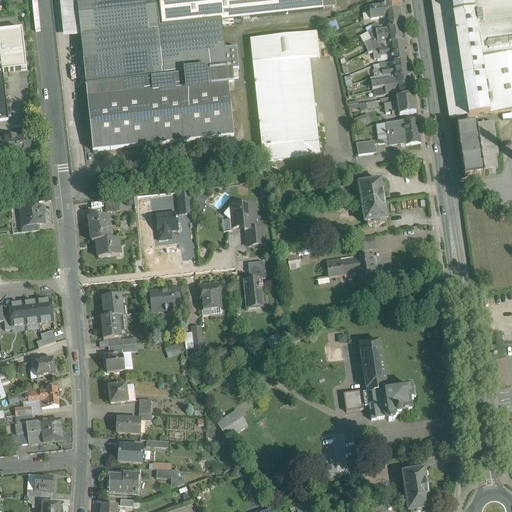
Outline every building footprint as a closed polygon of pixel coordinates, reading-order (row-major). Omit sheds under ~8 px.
[(76,0),(86,86),(85,86),(92,152),(234,137),(231,109),(237,108),(235,90),(229,91),(228,84),(234,84),(233,79),(232,70),(227,71),(224,49),(222,26),(221,21),(233,20),(322,10),(322,9),(335,7),(334,0),(76,0)] [(397,0),(382,0),(384,6),(368,8),(369,14),(381,12),(399,10),(397,0)] [(511,0),(430,0),(449,121),(511,111),(511,0)] [(399,10),(381,12),(369,14),(370,20),(385,18),(386,24),(401,22),(399,10)] [(401,22),(386,24),(387,31),(374,33),(374,36),(376,36),(377,38),(403,34),(401,22)] [(22,30),(0,32),(0,48),(3,73),(27,70),(22,30)] [(316,34),(250,41),(253,64),(309,59),(319,58),(316,34)] [(403,34),(377,38),(377,41),(378,44),(387,43),(389,41),(390,48),(405,46),(403,34)] [(407,61),(405,46),(390,48),(379,50),(380,57),(388,55),(391,53),(392,63),(407,61)] [(0,121),(8,120),(3,73),(0,48),(0,121)] [(236,48),(224,49),(227,71),(232,70),(238,70),(239,70),(236,48)] [(309,59),(253,64),(263,162),(320,156),(309,59)] [(407,61),(392,63),(394,70),(390,69),(382,70),(383,76),(394,75),(409,73),(407,61)] [(382,70),(374,71),(375,79),(380,77),(383,76),(382,70)] [(409,73),(394,75),(395,79),(371,83),(372,91),(385,89),(411,85),(409,73)] [(411,85),(385,89),(385,93),(386,95),(395,94),(397,92),(398,99),(413,96),(411,85)] [(398,99),(396,99),(396,103),(388,104),(390,114),(399,113),(399,117),(416,114),(413,96),(398,99)] [(380,102),(366,104),(367,110),(381,107),(380,102)] [(417,120),(386,125),(389,146),(406,144),(406,146),(421,144),(417,120)] [(477,125),(456,128),(458,139),(464,179),(484,176),(484,171),(497,169),(495,156),(498,155),(493,122),(477,125)] [(21,137),(17,137),(17,136),(5,138),(5,140),(0,140),(0,155),(7,155),(8,156),(21,154),(22,153),(31,152),(30,147),(32,147),(34,145),(34,142),(32,141),(30,141),(29,138),(26,138),(21,137)] [(374,142),(356,145),(358,156),(376,154),(374,142)] [(372,179),(366,180),(366,181),(361,182),(361,185),(359,185),(362,204),(383,201),(381,190),(383,188),(383,185),(380,184),(380,182),(378,182),(377,179),(372,180),(372,179)] [(190,192),(177,194),(178,203),(191,202),(190,192)] [(206,199),(198,194),(193,202),(201,207),(206,199)] [(118,200),(105,201),(106,213),(119,212),(118,200)] [(383,201),(362,204),(365,224),(367,224),(368,227),(373,226),(373,227),(379,226),(379,225),(384,224),(384,221),(386,221),(386,219),(388,217),(387,213),(385,212),(383,201)] [(178,203),(177,203),(177,204),(178,204),(179,215),(178,215),(179,215),(192,214),(191,202),(178,203)] [(241,207),(235,202),(224,216),(231,221),(231,229),(240,228),(244,232),(246,232),(246,231),(256,230),(253,205),(244,206),(244,207),(241,207)] [(41,208),(22,210),(24,227),(24,228),(39,226),(44,226),(43,223),(42,217),(44,214),(44,210),(41,208)] [(176,213),(157,215),(160,241),(168,240),(167,232),(178,231),(177,223),(177,220),(176,213)] [(108,218),(90,220),(92,242),(97,242),(110,241),(108,218)] [(256,230),(246,231),(246,232),(247,247),(265,245),(264,230),(256,230)] [(374,237),(362,240),(362,239),(361,239),(363,252),(363,251),(375,249),(375,250),(376,250),(374,237)] [(110,241),(97,242),(98,259),(119,257),(118,240),(110,241)] [(373,256),(354,259),(355,259),(356,261),(341,263),(340,260),(326,262),(329,284),(329,278),(342,276),(342,277),(343,277),(343,273),(358,271),(359,283),(358,283),(364,282),(366,289),(365,290),(379,288),(379,287),(378,288),(377,280),(378,280),(376,280),(372,257),(373,257),(373,256)] [(264,263),(248,265),(249,273),(251,273),(264,271),(264,263)] [(264,271),(251,273),(252,280),(243,281),(246,310),(264,308),(261,280),(265,280),(264,271)] [(219,286),(199,288),(201,309),(220,307),(220,301),(221,301),(219,286)] [(172,290),(151,292),(151,291),(150,291),(152,314),(153,314),(153,312),(165,311),(165,314),(167,313),(167,309),(174,308),(174,312),(175,312),(174,302),(173,288),(172,288),(172,290)] [(121,298),(102,300),(105,319),(119,317),(123,317),(121,298)] [(39,324),(53,323),(51,300),(37,302),(39,324)] [(25,326),(39,324),(37,302),(23,303),(25,326)] [(11,327),(25,326),(23,303),(9,305),(11,327)] [(105,319),(101,319),(103,341),(108,341),(121,339),(119,317),(105,319)] [(200,328),(192,329),(194,354),(203,353),(200,328)] [(42,341),(37,343),(39,349),(57,343),(53,331),(40,335),(42,341)] [(121,339),(108,341),(108,348),(121,347),(137,345),(136,340),(121,341),(121,339)] [(411,387),(385,391),(385,387),(387,387),(379,342),(360,345),(361,351),(360,351),(360,352),(363,368),(366,390),(368,389),(369,394),(358,395),(360,408),(369,407),(371,421),(385,419),(385,420),(388,422),(394,421),(396,418),(396,417),(402,416),(402,413),(412,412),(410,400),(413,400),(413,398),(415,397),(414,389),(412,389),(411,387)] [(165,349),(169,359),(182,354),(178,344),(165,349)] [(137,345),(121,347),(122,355),(123,355),(138,353),(137,345)] [(121,347),(108,348),(109,356),(122,355),(121,347)] [(283,352),(265,362),(269,371),(287,361),(283,352)] [(109,356),(105,356),(107,374),(124,372),(123,355),(122,355),(109,356)] [(53,360),(31,362),(32,367),(34,367),(34,369),(35,369),(36,378),(43,377),(43,380),(45,379),(45,377),(55,376),(55,374),(57,372),(56,368),(54,367),(53,360)] [(269,371),(264,361),(258,364),(264,374),(269,371)] [(63,381),(47,387),(47,391),(57,390),(64,389),(63,381)] [(125,387),(109,389),(111,405),(127,403),(125,387)] [(47,392),(40,393),(40,395),(41,402),(42,410),(59,408),(57,390),(47,391),(47,392)] [(152,402),(140,401),(139,415),(151,416),(152,402)] [(31,408),(18,409),(19,417),(32,416),(31,408)] [(234,413),(217,424),(227,439),(244,429),(234,413)] [(19,417),(16,418),(16,424),(33,422),(32,416),(19,417)] [(138,421),(117,420),(116,434),(140,435),(140,434),(141,422),(141,421),(138,421)] [(38,424),(15,426),(16,436),(27,435),(27,436),(61,432),(60,421),(41,423),(41,425),(38,425),(38,424)] [(61,432),(27,436),(29,445),(43,444),(44,445),(63,443),(61,432)] [(229,446),(224,438),(219,445),(229,446)] [(143,448),(119,446),(117,463),(142,464),(143,448)] [(172,471),(172,464),(156,463),(155,479),(172,479),(172,486),(185,487),(185,478),(180,478),(180,471),(172,471)] [(381,468),(371,470),(372,476),(383,473),(381,468)] [(416,468),(410,469),(410,470),(405,471),(405,473),(403,474),(406,493),(427,490),(426,479),(427,477),(427,474),(425,473),(424,471),(422,471),(421,468),(416,469),(416,468)] [(110,485),(140,487),(140,483),(138,482),(138,476),(130,476),(130,478),(110,477),(109,484),(110,484),(110,485)] [(43,479),(35,478),(34,491),(27,491),(27,497),(29,498),(29,497),(41,498),(41,493),(52,493),(53,478),(44,477),(43,479)] [(140,487),(110,485),(110,494),(116,494),(116,495),(137,496),(137,494),(140,494),(140,487)] [(427,490),(406,493),(408,511),(428,511),(428,510),(430,509),(430,507),(432,506),(431,502),(429,501),(427,490)] [(311,498),(294,506),(297,511),(304,511),(315,507),(311,498)]
